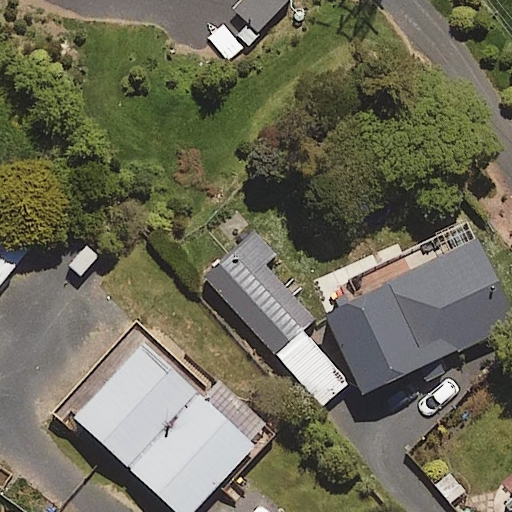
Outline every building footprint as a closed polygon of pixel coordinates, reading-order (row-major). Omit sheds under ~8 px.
[(235,31),(249,44),(263,29),(259,25),(281,0),(238,0),(234,5),(248,17),(235,31)] [(498,268),(470,212),(384,256),(389,264),(319,299),(362,383),(453,337),(457,344),(511,316),(511,307),(493,270),(498,268)] [(272,247),(252,226),(204,271),(322,398),(348,374),(299,322),(312,310),(262,256),(272,247)] [(0,280),(22,250),(0,233),(0,280)] [(250,430),(264,416),(214,369),(201,383),(144,329),(71,406),(183,511),(255,435),(250,430)]
